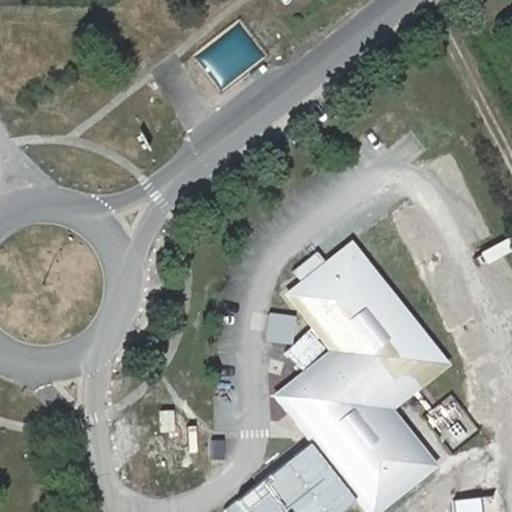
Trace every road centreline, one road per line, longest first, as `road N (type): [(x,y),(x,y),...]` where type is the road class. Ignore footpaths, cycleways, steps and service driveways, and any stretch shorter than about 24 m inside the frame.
road 1 (unclassified): [(395,0),(220,132),(161,194)]
road 2 (track): [(429,0),(511,160)]
